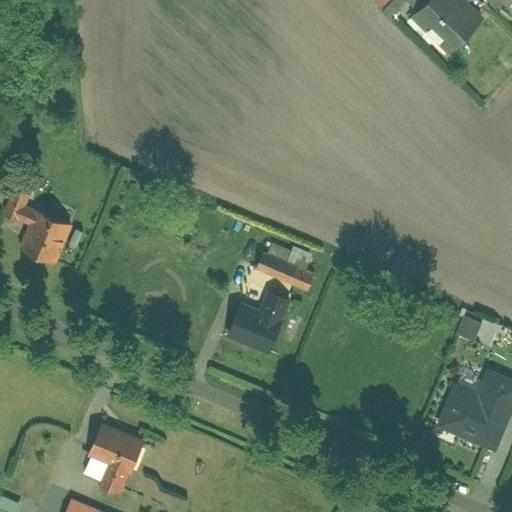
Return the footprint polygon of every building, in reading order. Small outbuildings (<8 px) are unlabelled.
[(372,0),(382,12),(396,0),(372,0)] [(457,0),(420,0),(406,17),(446,52),(477,17),(457,0)] [(19,134),(16,144),(36,152),(40,142),(19,134)] [(0,160),(0,183),(2,185),(10,164),(0,160)] [(34,211),(32,216),(18,210),(25,194),(11,188),(0,212),(0,215),(13,221),(14,220),(28,226),(19,250),(55,265),(71,227),(34,211)] [(261,247),(252,270),(307,292),(316,269),(261,247)] [(278,320),(272,318),(282,298),(261,288),(251,308),(238,302),(224,331),(263,350),(278,320)] [(458,313),(454,332),(473,335),(476,316),(458,313)] [(460,372),(441,417),(494,439),(511,397),(511,380),(490,372),(485,382),(460,372)] [(96,426),(78,470),(121,488),(139,443),(96,426)] [(100,511),(68,497),(61,511),(100,511)]
